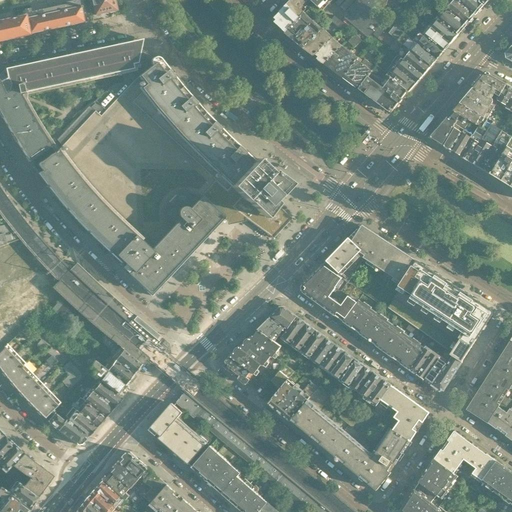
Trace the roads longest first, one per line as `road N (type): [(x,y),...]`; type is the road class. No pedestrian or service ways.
road 1 (residential): [(194,354),(80,252),(0,150)]
road 2 (residential): [(155,24),(234,110),(343,196)]
road 3 (residential): [(378,511),(194,354)]
road 4 (residential): [(447,411),(271,282)]
road 5 (residential): [(354,203),(511,307)]
road 6 (residential): [(395,136),(251,18)]
road 7 (residential): [(0,57),(155,24)]
road 8 (residential): [(122,427),(220,511)]
road 9 (residential): [(511,209),(406,143)]
road 10 (residential): [(511,309),(447,411)]
road 11 (residential): [(447,411),(382,511)]
